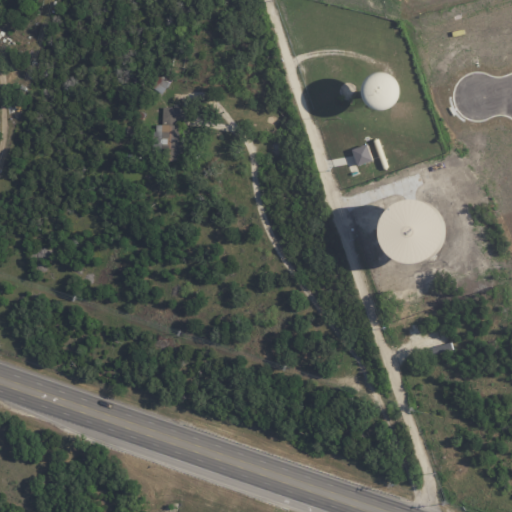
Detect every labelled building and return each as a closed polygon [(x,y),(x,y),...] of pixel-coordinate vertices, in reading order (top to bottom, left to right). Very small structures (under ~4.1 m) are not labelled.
[(173,77),(160,69),(149,88),(162,96),(173,77)] [(376,78),(375,108),(407,109),(408,79),(376,78)] [(181,108),(163,108),(163,125),(156,125),(155,155),(167,155),(167,160),(179,161),(181,108)] [(353,150),(359,167),(374,161),(368,144),(353,150)] [(423,334),(426,346),(446,341),(444,330),(423,334)] [(431,348),(433,355),(452,350),(450,343),(431,348)]
